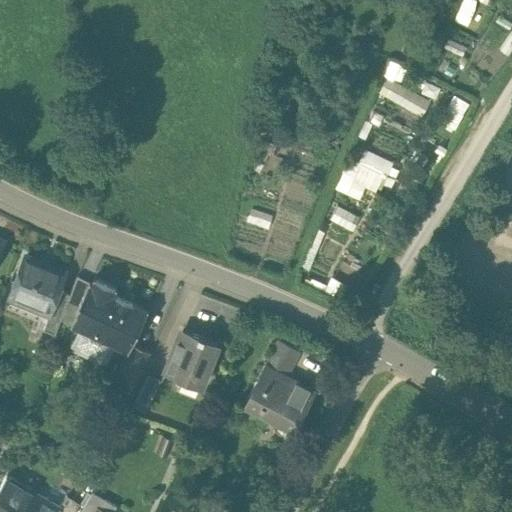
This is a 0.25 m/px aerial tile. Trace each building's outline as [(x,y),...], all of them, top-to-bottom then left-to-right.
[(467,21),(475,0),(461,0),(455,17),(467,21)] [(423,114),(432,98),(398,80),(405,65),(394,59),(377,89),(423,114)] [(439,118),(455,126),(469,100),(453,91),(439,118)] [(356,144),(338,187),(360,196),(367,179),(389,188),(400,162),(356,144)] [(351,227),(358,215),(338,203),(331,215),(351,227)] [(268,225),(272,212),(251,205),(247,219),(268,225)] [(50,265),(24,255),(10,294),(50,311),(59,288),(66,270),(51,263),(50,265)] [(90,280),(77,274),(70,293),(68,298),(79,303),(90,280)] [(148,308),(90,280),(79,303),(77,308),(78,309),(71,323),(81,327),(83,329),(86,323),(114,337),(112,342),(114,343),(128,350),(132,342),(148,308)] [(59,288),(50,311),(43,328),(55,333),(61,318),(68,298),(70,293),(59,288)] [(79,303),(68,298),(61,318),(71,323),(78,309),(77,308),(79,303)] [(114,337),(86,323),(83,329),(81,327),(73,344),(78,346),(77,349),(100,360),(101,358),(106,360),(114,343),(112,342),(114,337)] [(199,334),(183,328),(179,338),(178,338),(164,371),(178,376),(178,375),(201,384),(218,341),(199,334)] [(299,350),(278,339),(266,364),(286,375),(299,350)] [(151,351),(132,342),(128,350),(117,372),(118,373),(136,381),(151,351)] [(266,364),(264,363),(243,404),(294,430),(315,390),(286,375),(266,364)] [(147,373),(135,399),(148,405),(161,378),(147,373)] [(60,506),(6,475),(0,485),(0,511),(58,511),(61,507),(60,506)] [(74,511),(80,502),(67,495),(60,506),(61,507),(58,511),(74,511)] [(112,511),(116,505),(105,498),(98,510),(101,511),(112,511)]
